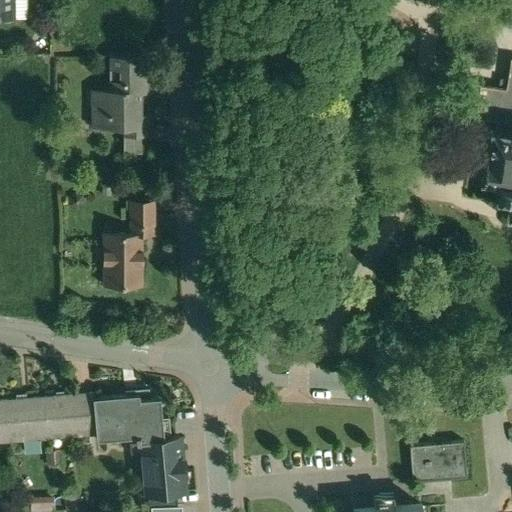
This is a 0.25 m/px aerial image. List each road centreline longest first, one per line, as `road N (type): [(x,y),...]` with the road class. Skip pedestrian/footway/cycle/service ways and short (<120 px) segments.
road 1 (residential): [(209,371),(188,0)]
road 2 (residential): [(209,371),(481,398),(511,392)]
road 3 (residential): [(0,337),(209,371)]
road 4 (residential): [(221,511),(209,371)]
